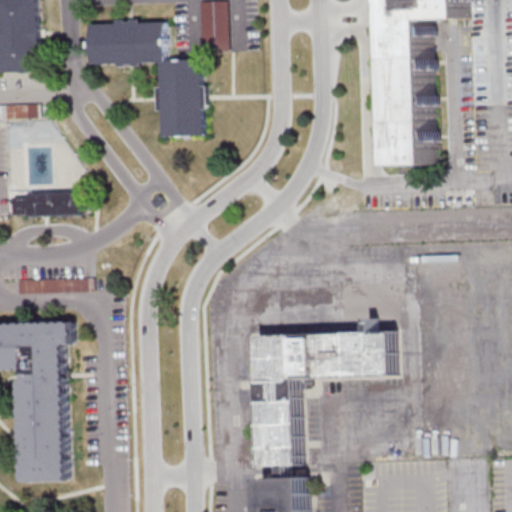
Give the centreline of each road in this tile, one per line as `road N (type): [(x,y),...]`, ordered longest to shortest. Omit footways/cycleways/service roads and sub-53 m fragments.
road 1 (residential): [(276,0),(280,110),(271,151),(173,238),(148,295),(151,477)]
road 2 (residential): [(196,476),(191,315),(198,287),(222,255),(296,192),(311,165),(324,100),(320,0)]
road 3 (residential): [(78,87),(79,116),(173,238)]
road 4 (residential): [(194,219),(101,97),(78,87)]
road 5 (residential): [(0,252),(56,257),(78,250),(145,202)]
